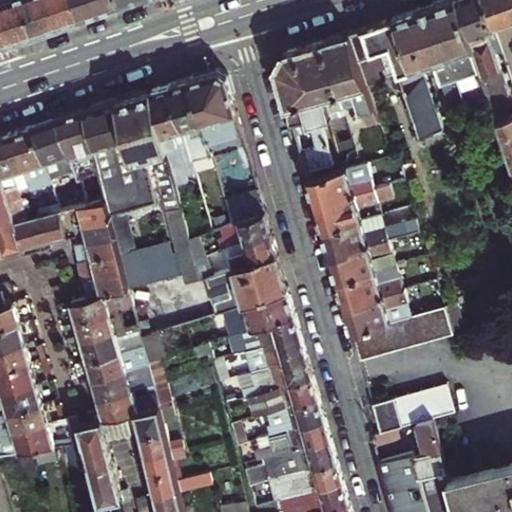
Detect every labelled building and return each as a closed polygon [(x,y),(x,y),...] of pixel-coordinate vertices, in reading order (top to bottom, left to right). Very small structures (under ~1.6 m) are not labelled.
[(43,27),(34,0),(0,0),(0,27),(5,40),(43,27)] [(80,14),(75,0),(34,0),(43,27),(80,14)] [(120,0),(75,0),(80,14),(120,1),(120,0)] [(460,0),(455,0),(422,11),(439,60),(456,109),(493,95),(491,89),(460,0)] [(490,31),(498,27),(488,0),(460,0),(491,89),(509,82),(490,31)] [(488,0),(498,27),(506,50),(511,48),(511,8),(509,0),(488,0)] [(422,11),(370,30),(378,55),(384,52),(392,77),(403,73),(424,135),(448,127),(427,65),(439,60),(422,11)] [(379,57),(378,55),(370,30),(355,35),(364,62),(376,58),(379,57)] [(372,84),(364,62),(355,35),(330,42),(352,107),(361,103),(368,123),(383,119),(372,84)] [(353,111),(352,107),(330,42),(289,53),(281,67),(299,128),(305,127),(303,121),(313,119),(321,145),(305,149),(312,172),(337,164),(323,121),(334,117),(332,113),(342,109),(344,115),(348,113),(353,111)] [(376,58),(364,62),(372,84),(383,80),(376,58)] [(220,72),(196,79),(217,154),(252,143),(233,76),(220,72)] [(196,79),(176,85),(196,160),(217,154),(196,79)] [(196,160),(176,85),(159,90),(177,165),(196,160)] [(123,102),(151,214),(171,209),(186,202),(177,165),(159,90),(123,102)] [(110,185),(111,191),(114,202),(118,219),(123,238),(127,256),(132,273),(136,291),(168,281),(164,264),(142,270),(134,237),(136,237),(131,219),(151,214),(123,102),(91,111),(110,185)] [(110,185),(91,111),(64,120),(75,160),(79,177),(81,183),(82,188),(85,188),(86,181),(91,180),(93,189),(110,185)] [(511,115),(502,119),(509,141),(511,140),(511,115)] [(64,120),(41,127),(56,183),(69,180),(65,163),(75,160),(64,120)] [(41,127),(18,135),(34,190),(36,194),(57,188),(56,183),(41,127)] [(34,190),(18,135),(0,140),(0,161),(7,184),(18,224),(23,223),(30,221),(21,188),(27,186),(28,192),(34,190)] [(314,180),(322,204),(341,198),(340,195),(358,189),(359,192),(379,186),(389,183),(385,171),(355,180),(352,168),(314,180)] [(0,228),(18,224),(7,184),(0,185),(0,228)] [(341,198),(322,204),(329,229),(366,218),(362,206),(382,199),(379,186),(359,192),(358,189),(340,195),(341,198)] [(230,199),(237,224),(272,212),(265,188),(230,199)] [(87,196),(90,207),(114,202),(111,191),(87,196)] [(80,224),(92,226),(118,219),(114,202),(90,207),(69,212),(72,226),(80,224)] [(64,213),(43,218),(30,221),(23,223),(29,248),(74,237),(72,226),(69,212),(64,213)] [(229,227),(235,249),(278,233),(272,212),(237,224),(229,227)] [(329,229),(337,255),(354,250),(353,247),(372,241),(372,243),(393,237),(390,225),(369,231),(366,218),(329,229)] [(118,219),(92,226),(95,244),(123,238),(118,219)] [(0,255),(22,250),(23,255),(31,254),(29,248),(23,223),(18,224),(0,228),(0,255)] [(72,226),(74,237),(83,235),(80,224),(72,226)] [(278,233),(235,249),(241,268),(283,254),(278,233)] [(195,239),(198,252),(212,246),(209,234),(195,239)] [(337,255),(344,280),(381,270),(377,258),(398,252),(393,237),(372,243),(372,241),(353,247),(354,250),(337,255)] [(123,238),(95,244),(80,248),(84,266),(127,256),(123,238)] [(401,264),(398,252),(377,258),(381,270),(401,264)] [(241,268),(240,268),(253,303),(294,290),(283,254),(241,268)] [(84,266),(89,283),(132,273),(127,256),(84,266)] [(223,313),(253,303),(240,268),(210,278),(221,313),(223,313)] [(344,280),(352,305),(369,301),(368,296),(388,291),(388,294),(409,288),(405,276),(385,282),(381,270),(344,280)] [(93,302),(136,291),(132,273),(89,283),(93,302)] [(352,305),(359,331),(395,320),(392,308),(425,298),(421,284),(409,288),(388,294),(388,291),(368,296),(369,301),(352,305)] [(301,316),(294,290),(253,303),(223,313),(231,336),(301,316)] [(79,305),(84,325),(131,314),(141,311),(136,291),(93,302),(79,305)] [(0,307),(9,306),(6,293),(0,294),(0,307)] [(0,330),(24,323),(19,305),(18,304),(9,306),(0,307),(0,330)] [(460,304),(452,307),(460,333),(463,343),(471,340),(460,304)] [(395,320),(359,331),(368,360),(460,333),(452,307),(451,305),(395,320)] [(84,325),(89,344),(136,333),(131,314),(84,325)] [(301,316),(231,336),(236,356),(240,355),(307,336),(301,316)] [(0,352),(30,344),(24,323),(0,330),(0,352)] [(136,333),(89,344),(94,364),(151,349),(148,337),(146,330),(136,333)] [(164,332),(148,337),(151,349),(153,358),(169,353),(164,332)] [(307,336),(240,355),(242,362),(247,360),(252,376),(313,358),(307,336)] [(30,344),(0,352),(0,374),(35,364),(30,344)] [(151,349),(94,364),(99,383),(134,375),(156,370),(153,358),(151,349)] [(319,378),(313,358),(252,376),(236,381),(241,400),(252,397),(319,378)] [(223,360),(215,363),(217,371),(222,385),(229,383),(223,360)] [(35,364),(0,374),(0,375),(5,395),(41,385),(35,364)] [(99,383),(104,402),(139,393),(134,375),(99,383)] [(325,399),(319,378),(252,397),(258,418),(270,414),(325,399)] [(390,433),(422,423),(440,418),(462,413),(453,381),(380,402),(390,433)] [(5,395),(11,414),(47,404),(41,385),(5,395)] [(139,393),(104,402),(107,411),(92,415),(94,424),(109,421),(124,417),(142,413),(165,408),(160,388),(151,390),(152,398),(141,401),(139,393)] [(325,399),(270,414),(272,423),(267,424),(271,437),(331,420),(325,399)] [(11,414),(17,435),(52,425),(47,404),(11,414)] [(142,413),(147,432),(170,428),(166,412),(165,408),(142,413)] [(124,417),(129,436),(147,432),(142,413),(124,417)] [(114,440),(129,436),(124,417),(109,421),(114,440)] [(74,420),(78,437),(79,445),(90,443),(85,426),(82,418),(74,420)] [(430,451),(419,455),(422,466),(426,482),(435,511),(443,511),(443,510),(450,508),(441,471),(454,467),(440,418),(422,423),(430,451)] [(336,441),(331,420),(271,437),(262,439),(265,451),(260,452),(263,462),(268,460),(336,441)] [(109,421),(94,424),(85,426),(90,443),(90,445),(114,440),(109,421)] [(240,423),(233,424),(236,434),(239,446),(246,444),(240,423)] [(37,451),(59,448),(57,442),(52,425),(17,435),(22,453),(37,451)] [(147,432),(152,454),(175,447),(170,428),(147,432)] [(62,447),(79,445),(78,437),(57,442),(59,448),(62,447)] [(114,440),(90,445),(95,463),(118,457),(114,440)] [(343,462),(336,441),(268,460),(269,465),(247,472),(252,488),(299,475),(343,462)] [(175,447),(152,454),(157,473),(180,467),(178,459),(175,447)] [(417,452),(384,460),(389,475),(422,466),(419,455),(417,452)] [(118,457),(95,463),(100,483),(123,477),(118,457)] [(299,475),(305,495),(348,482),(343,462),(299,475)] [(511,511),(511,465),(457,480),(465,511),(511,511)] [(389,475),(393,490),(426,482),(422,466),(389,475)] [(180,467),(157,473),(162,493),(185,488),(184,484),(180,467)] [(185,488),(186,492),(214,484),(212,476),(184,484),(185,488)] [(123,477),(100,483),(105,504),(128,498),(128,497),(123,477)] [(305,495),(309,511),(320,511),(354,504),(348,482),(305,495)] [(435,511),(426,482),(393,490),(398,511),(435,511)] [(162,493),(166,511),(172,511),(190,508),(186,492),(185,488),(162,493)] [(275,493),(278,503),(283,501),(296,497),(293,488),(275,493)] [(296,497),(283,501),(285,511),(309,511),(305,495),(296,497)] [(143,497),(145,511),(155,511),(152,496),(143,497)]
